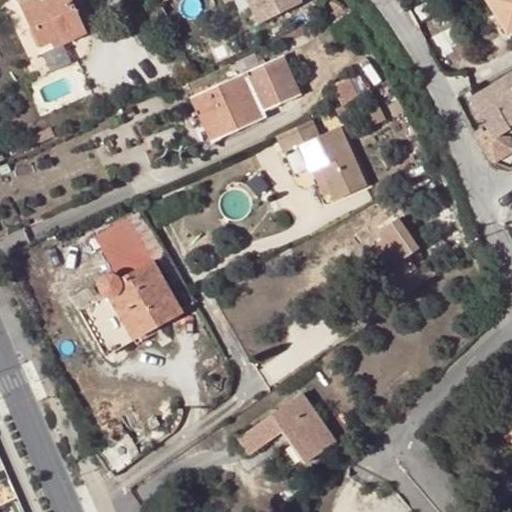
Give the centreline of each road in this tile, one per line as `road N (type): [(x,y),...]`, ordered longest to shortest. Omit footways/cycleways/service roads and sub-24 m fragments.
road 1 (residential): [(511,320),(399,435),(391,456),(396,471),(428,511)]
road 2 (residential): [(477,198),(442,94),(375,0)]
road 3 (tertiary): [(0,362),(69,511)]
